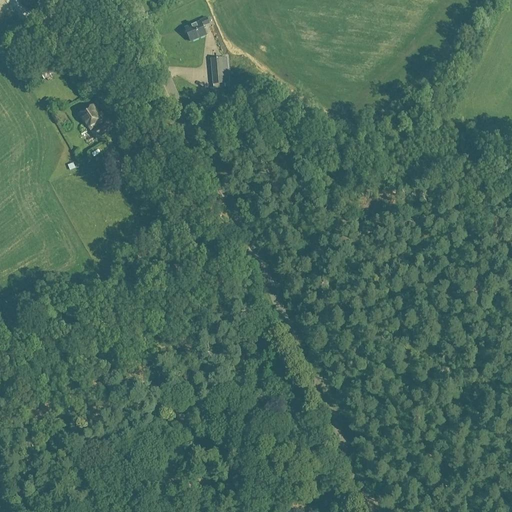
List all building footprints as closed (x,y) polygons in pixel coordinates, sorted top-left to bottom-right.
[(23,0),(30,9),(43,0),(23,0)] [(202,22),(185,28),(190,41),(206,35),(203,26),(210,24),(208,18),(201,21),(202,22)] [(230,83),(227,58),(211,59),(213,85),(230,83)] [(111,130),(93,105),(79,115),(97,140),(111,130)] [(129,136),(118,145),(135,166),(144,156),(129,136)]
